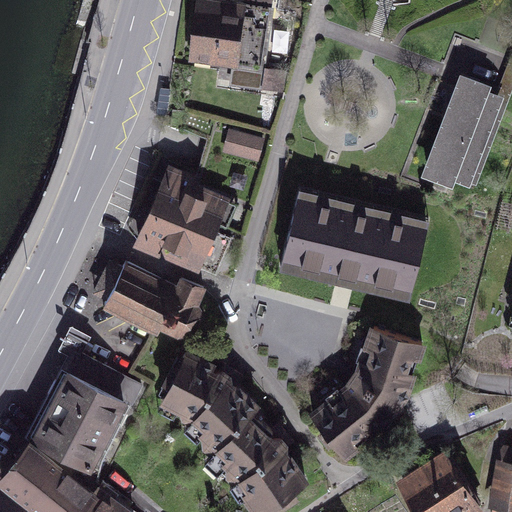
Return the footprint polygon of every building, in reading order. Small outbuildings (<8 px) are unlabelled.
[(248,0),(248,7),(270,9),(271,0),(248,0)] [(247,11),(190,1),(180,57),(237,68),(247,11)] [(491,84),(457,71),(416,174),(447,186),(451,176),(469,183),(502,101),(486,94),(491,84)] [(260,163),(263,139),(227,133),(223,157),(260,163)] [(203,184),(166,168),(131,246),(195,274),(227,204),(200,192),(203,184)] [(425,231),(320,202),(308,247),(413,275),(425,231)] [(480,234),(429,220),(407,297),(459,311),(480,234)] [(122,266),(110,260),(102,275),(93,292),(106,298),(102,306),(158,334),(161,328),(180,338),(198,334),(207,317),(198,306),(208,288),(179,274),(175,283),(126,258),(122,266)] [(511,297),(503,331),(511,333),(511,297)] [(355,370),(310,406),(345,452),(403,406),(424,339),(370,321),(355,370)] [(233,381),(182,356),(158,403),(183,416),(204,437),(249,511),(253,511),(298,485),(233,381)] [(123,399),(65,369),(33,431),(91,461),(123,399)] [(85,496),(16,442),(0,462),(0,488),(30,511),(122,511),(92,488),(85,496)] [(466,511),(480,504),(446,448),(398,476),(419,511),(466,511)] [(511,511),(511,451),(508,451),(496,511),(511,511)]
